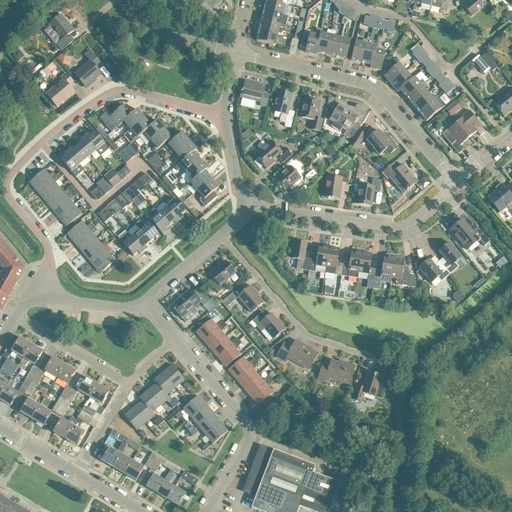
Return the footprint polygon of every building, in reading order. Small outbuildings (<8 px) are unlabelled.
[(446,11),(447,9),(449,0),(432,0),(430,7),(440,10),(446,11)] [(471,16),(482,7),(477,1),(478,0),(471,0),(463,7),(470,15),(471,16)] [(341,1),(335,7),(339,11),(344,4),(341,1)] [(282,5),(266,2),(264,12),(282,16),(285,5),(282,4),(282,5)] [(285,27),(287,17),(282,16),(264,12),(261,21),(280,26),(285,27)] [(62,51),(66,48),(74,41),(69,35),(73,31),(60,16),(49,26),(62,41),(57,45),(62,51)] [(378,29),(383,30),(385,21),(380,20),(381,19),(375,17),(373,27),(378,29)] [(277,36),(280,26),(261,21),(259,31),(277,36)] [(395,22),(389,21),(389,22),(385,21),(383,30),(386,30),(386,32),(392,34),(395,22)] [(319,37),(320,34),(321,30),(317,29),(316,36),(310,35),(311,31),(304,29),(300,47),(306,48),(305,53),(316,56),(316,53),(320,37),(319,37)] [(256,42),(275,46),(277,36),(259,31),(256,42)] [(326,55),(331,32),(327,31),(326,36),(320,34),(319,37),(320,37),(316,53),(326,55)] [(336,57),(340,39),(334,38),(335,32),(331,32),(326,55),(336,57)] [(433,42),(437,39),(433,33),(429,35),(433,42)] [(294,40),(292,39),(289,53),(295,55),(298,41),(294,40)] [(346,60),(348,50),(350,41),(340,39),(336,57),(346,60)] [(361,63),(367,41),(363,40),(362,44),(355,42),(351,61),(361,63)] [(375,50),(376,47),(370,46),(371,42),(367,41),(361,63),(371,66),(375,50)] [(417,45),(410,51),(413,54),(420,48),(417,45)] [(73,46),(69,55),(78,58),(81,49),(73,46)] [(381,71),(383,62),(385,52),(375,50),(371,66),(370,69),(381,71)] [(19,51),(13,55),(17,62),(23,57),(19,51)] [(85,88),(101,74),(95,67),(100,63),(90,51),(85,56),(90,62),(75,75),(85,88)] [(492,72),(498,67),(486,53),(480,58),(492,72)] [(70,66),(72,59),(64,57),(62,64),(70,66)] [(428,57),(421,63),(424,66),(431,61),(428,57)] [(426,70),(433,64),(431,61),(424,66),(426,70)] [(47,76),(57,68),(52,63),(43,72),(47,76)] [(391,85),(405,73),(398,64),(384,77),(391,85)] [(486,80),(492,76),(487,69),(482,73),(486,80)] [(57,108),(74,93),(69,87),(74,82),(67,75),(66,73),(61,77),(63,80),(46,94),(57,108)] [(405,73),(391,85),(398,93),(400,91),(412,81),(412,80),(405,73)] [(437,82),(444,76),(440,73),(434,79),(437,82)] [(439,85),(446,79),(444,76),(437,82),(439,85)] [(406,98),(424,84),(421,81),(418,83),(414,78),(412,80),(412,81),(400,91),(406,98)] [(263,94),(265,87),(245,82),(243,90),(242,90),(240,98),(250,100),(260,103),(260,106),(266,108),(267,105),(269,95),(263,94)] [(450,84),(443,90),(447,94),(454,88),(451,83),(450,84)] [(423,89),(426,87),(424,84),(406,98),(413,106),(427,94),(423,89)] [(504,116),(511,109),(511,89),(493,104),(504,116)] [(290,128),(292,123),(294,113),(288,111),(292,95),(278,92),(275,102),(273,112),(281,114),(279,123),(285,124),(285,127),(290,128)] [(431,99),(427,94),(413,106),(420,114),(437,99),(434,96),(431,99)] [(319,132),(320,130),(322,120),(316,119),(320,102),(305,98),(303,108),(300,118),(313,121),(311,130),(319,132)] [(437,99),(420,114),(426,122),(444,107),(437,99)] [(450,106),(446,109),(451,116),(462,108),(456,101),(450,106)] [(352,139),(361,125),(355,122),(359,116),(339,104),(334,113),(329,120),(333,123),(331,127),(340,132),(342,128),(346,130),(344,135),(352,139)] [(123,122),(131,115),(123,106),(110,117),(106,113),(99,118),(111,132),(118,127),(123,122)] [(130,130),(144,118),(137,110),(131,115),(123,122),(118,127),(120,130),(126,125),(130,130)] [(480,136),(485,132),(469,112),(463,116),(464,117),(456,124),(468,139),(476,132),(480,136)] [(147,122),(144,118),(130,130),(124,136),(131,144),(137,139),(143,134),(143,133),(151,127),(151,126),(154,124),(152,121),(149,121),(147,122)] [(150,142),(164,130),(157,121),(154,124),(151,126),(151,127),(143,133),(143,134),(150,142)] [(431,133),(438,127),(434,123),(427,129),(431,133)] [(468,139),(456,124),(448,131),(447,130),(442,135),(458,155),(464,150),(460,145),(468,139)] [(154,153),(171,138),(164,130),(150,142),(155,147),(153,149),(153,151),(154,153)] [(382,136),(378,131),(367,141),(379,155),(385,150),(389,155),(397,148),(385,134),(382,136)] [(109,150),(94,132),(89,136),(87,134),(84,137),(96,151),(101,157),(109,150)] [(355,151),(365,135),(359,132),(349,147),(355,151)] [(175,154),(189,142),(182,133),(165,148),(166,150),(169,150),(170,148),(175,154)] [(111,147),(114,144),(107,136),(104,138),(111,147)] [(88,158),(96,151),(84,137),(80,140),(82,142),(78,146),(88,158)] [(280,152),(278,149),(271,141),(255,156),(266,169),(278,159),(282,164),(291,156),(285,148),(280,152)] [(196,150),(189,142),(175,154),(180,159),(178,161),(178,163),(179,164),(179,165),(193,153),(196,150)] [(88,158),(78,146),(73,150),(71,148),(67,151),(79,165),(88,158)] [(135,156),(132,152),(127,147),(123,151),(130,160),(135,156)] [(79,165),(67,151),(64,154),(66,156),(61,160),(76,178),(84,171),(79,165)] [(126,164),(130,160),(123,151),(118,155),(126,164)] [(181,167),(186,173),(200,161),(193,153),(179,165),(179,164),(176,167),(178,170),(181,167)] [(158,168),(163,164),(155,154),(146,162),(150,166),(150,165),(155,171),(159,168),(158,168)] [(190,184),(204,172),(207,169),(200,161),(186,173),(182,177),(186,182),(189,180),(189,182),(190,183),(190,184)] [(398,170),(393,164),(382,173),(387,179),(389,178),(403,194),(406,192),(407,192),(408,191),(408,190),(416,183),(410,176),(411,175),(403,165),(398,170)] [(285,192),(293,185),(301,179),(290,167),(275,180),(285,192)] [(49,176),(44,170),(29,183),(36,192),(56,176),(53,172),(49,176)] [(116,175),(112,171),(104,177),(114,188),(122,181),(116,175)] [(347,184),(349,174),(349,172),(341,171),(339,178),(327,177),(324,197),(339,200),(342,183),(347,184)] [(55,183),(64,176),(61,172),(56,176),(36,192),(44,201),(59,188),(55,183)] [(122,181),(125,178),(120,172),(116,175),(122,181)] [(197,192),(211,180),(204,172),(190,184),(190,183),(187,186),(188,188),(190,188),(192,186),(197,192)] [(147,183),(151,180),(145,174),(142,177),(147,183)] [(169,187),(172,185),(165,176),(162,179),(169,187)] [(105,195),(113,188),(114,188),(104,177),(96,185),(98,187),(105,195)] [(140,192),(145,188),(143,187),(147,183),(142,177),(133,184),(140,192)] [(380,193),(381,183),(381,181),(373,179),(371,187),(359,185),(356,204),(371,207),(374,192),(380,193)] [(205,208),(218,197),(214,192),(218,188),(211,180),(197,192),(202,197),(200,199),(199,201),(205,208)] [(133,203),(137,199),(136,198),(141,194),(140,192),(133,184),(124,193),(133,203)] [(511,184),(505,190),(502,187),(488,199),(500,213),(511,202),(511,184)] [(99,201),(105,195),(98,187),(90,194),(95,200),(99,201)] [(63,193),(59,188),(44,201),(51,210),(71,193),(68,189),(63,193)] [(59,219),(74,206),(70,201),(74,197),(71,193),(51,210),(59,219)] [(122,210),(126,207),(129,206),(133,203),(124,193),(114,201),(122,210)] [(179,221),(183,218),(181,216),(186,212),(176,200),(167,207),(179,221)] [(188,210),(191,207),(186,201),(183,204),(188,210)] [(111,214),(115,210),(110,204),(106,208),(111,214)] [(391,208),(393,215),(399,209),(395,204),(391,208)] [(78,210),(74,206),(59,219),(66,227),(86,211),(82,207),(78,210)] [(176,224),(179,221),(167,207),(159,214),(169,226),(174,222),(176,224)] [(113,216),(111,214),(106,208),(98,215),(105,223),(113,216)] [(163,236),(167,232),(165,230),(169,226),(159,214),(154,209),(150,212),(155,218),(151,222),(156,228),(163,236)] [(473,232),(462,220),(450,231),(467,251),(479,241),(484,247),(490,242),(484,236),(478,228),(473,232)] [(144,227),(139,221),(135,225),(140,231),(150,243),(154,239),(156,241),(160,238),(154,230),(148,223),(144,227)] [(67,235),(74,244),(94,228),(90,224),(86,227),(82,222),(67,235)] [(97,232),(94,228),(74,244),(82,253),(97,240),(93,235),(97,232)] [(144,252),(147,249),(145,246),(150,243),(140,231),(132,238),(144,252)] [(132,238),(126,232),(118,239),(133,257),(138,253),(140,255),(144,252),(132,238)] [(0,257),(9,249),(1,240),(0,240),(0,257)] [(101,245),(97,240),(82,253),(89,261),(104,248),(105,249),(109,245),(105,241),(101,245)] [(309,271),(310,259),(304,259),(307,243),(295,241),(292,259),(298,260),(296,269),(306,271),(309,271)] [(460,269),(466,264),(461,258),(462,258),(449,243),(439,252),(446,261),(442,265),(450,275),(459,267),(460,269)] [(310,259),(309,271),(315,272),(325,274),(325,268),(328,248),(319,246),(316,260),(310,259)] [(104,248),(89,261),(100,274),(115,261),(109,254),(105,249),(104,248)] [(341,276),(343,264),(337,264),(339,249),(328,248),(325,268),(326,268),(325,274),(335,275),(341,276)] [(0,266),(3,270),(16,260),(17,259),(9,249),(0,257),(0,266)] [(358,273),(362,253),(351,251),(349,265),(343,264),(341,276),(357,279),(358,273)] [(367,281),(373,282),(374,277),(376,270),(370,269),(372,254),(362,253),(358,273),(368,275),(367,281)] [(385,256),(384,256),(382,266),(380,278),(381,278),(380,282),(390,284),(391,279),(394,255),(387,254),(386,255),(385,256)] [(415,288),(416,283),(415,276),(409,275),(410,271),(408,271),(408,267),(403,267),(405,259),(394,258),(395,255),(394,255),(391,279),(396,280),(395,281),(397,286),(415,288)] [(19,279),(18,278),(24,268),(16,260),(3,270),(0,275),(0,277),(15,286),(19,279)] [(437,269),(430,260),(419,269),(431,284),(437,278),(441,283),(450,275),(442,265),(437,269)] [(487,264),(492,272),(498,269),(493,261),(487,264)] [(223,289),(220,286),(235,273),(226,262),(216,270),(215,269),(209,274),(213,279),(208,283),(215,291),(218,294),(223,289)] [(15,286),(0,277),(0,295),(7,299),(15,286)] [(381,278),(380,278),(374,277),(373,282),(372,290),(379,291),(380,282),(381,278)] [(241,284),(233,292),(238,297),(246,289),(241,284)] [(251,313),(255,310),(263,303),(255,293),(256,292),(251,286),(238,297),(251,313)] [(463,294),(467,291),(464,286),(459,290),(463,294)] [(210,301),(199,288),(193,293),(190,290),(171,306),(173,310),(174,311),(175,311),(181,318),(189,312),(200,303),(203,307),(210,301)] [(226,308),(237,299),(232,294),(221,303),(226,308)] [(0,309),(1,310),(2,311),(8,300),(7,299),(0,295),(0,309)] [(267,318),(263,312),(252,321),(261,332),(264,329),(273,339),(285,330),(271,314),(267,318)] [(216,326),(211,320),(203,326),(196,333),(198,332),(199,334),(198,335),(203,341),(224,323),(222,321),(216,326)] [(211,350),(226,337),(221,332),(227,326),(224,323),(203,341),(209,348),(210,346),(212,349),(211,350)] [(231,343),(226,337),(211,350),(212,349),(214,351),(213,353),(218,359),(239,341),(237,338),(231,343)] [(21,362),(31,345),(20,338),(12,352),(18,355),(16,358),(21,361),(21,362)] [(226,368),(233,361),(241,355),(235,349),(242,344),(239,341),(218,359),(223,365),(225,364),(227,366),(225,367),(226,368)] [(307,348),(295,341),(291,348),(284,344),(277,357),(285,361),(287,358),(309,370),(318,354),(307,348)] [(34,365),(37,361),(42,352),(31,345),(21,362),(21,361),(20,364),(25,367),(28,361),(34,365)] [(56,379),(64,365),(53,358),(45,372),(56,379)] [(248,364),(243,358),(228,371),(230,370),(232,372),(230,373),(235,379),(256,362),(254,359),(248,364)] [(15,373),(19,366),(16,365),(7,359),(3,366),(15,373)] [(344,365),(331,361),(329,366),(323,364),(318,379),(325,382),(326,378),(348,386),(352,376),(355,366),(344,363),(344,365)] [(243,388),(258,376),(253,370),(259,364),(256,362),(235,379),(241,386),(242,385),(244,387),(243,388)] [(68,385),(71,380),(76,372),(64,365),(56,379),(68,385)] [(175,388),(177,387),(184,381),(171,365),(164,371),(166,372),(164,374),(175,388)] [(11,379),(15,373),(3,366),(0,371),(0,372),(8,377),(11,379)] [(32,383),(39,371),(33,367),(26,380),(32,383)] [(37,386),(44,374),(39,371),(32,383),(37,386)] [(352,400),(361,403),(364,394),(382,399),(388,382),(381,380),(382,377),(368,373),(362,388),(357,386),(352,400)] [(175,388),(164,374),(162,376),(160,374),(154,380),(156,383),(166,396),(167,395),(175,388)] [(263,381),(258,376),(243,388),(245,387),(246,389),(245,391),(250,397),(271,379),(269,376),(263,381)] [(90,398),(98,385),(86,378),(81,386),(78,391),(90,398)] [(258,406),(265,399),(273,393),(268,387),(274,382),(271,379),(250,397),(255,403),(257,402),(259,404),(257,405),(258,406)] [(0,400),(10,407),(15,398),(18,394),(11,390),(15,383),(11,380),(7,387),(0,398),(0,400)] [(24,395),(32,383),(26,380),(18,392),(24,395)] [(30,398),(37,386),(32,383),(24,395),(30,398)] [(45,383),(42,388),(48,391),(51,386),(45,383)] [(166,396),(156,383),(150,389),(151,390),(149,392),(160,406),(169,398),(167,395),(166,396)] [(101,405),(109,391),(98,385),(90,398),(101,405)] [(65,403),(72,390),(66,387),(59,399),(65,403)] [(76,404),(80,397),(76,395),(77,393),(72,390),(65,403),(70,406),(72,402),(76,404)] [(160,406),(149,392),(147,394),(146,392),(139,398),(141,401),(152,413),(160,406)] [(190,418),(204,407),(203,405),(204,404),(198,397),(190,403),(183,409),(190,418)] [(58,415),(65,403),(59,399),(57,402),(52,411),(58,415)] [(32,420),(40,407),(28,400),(20,413),(32,420)] [(152,413),(141,401),(135,407),(136,408),(134,410),(145,424),(155,416),(152,413)] [(63,418),(68,408),(70,406),(65,403),(58,415),(63,418)] [(96,412),(86,406),(82,412),(93,419),(96,412),(101,415),(105,410),(99,406),(96,412)] [(43,427),(48,418),(51,413),(40,407),(32,420),(43,427)] [(206,409),(204,407),(190,418),(198,427),(213,414),(207,407),(206,409)] [(348,408),(345,415),(353,417),(355,411),(348,408)] [(145,424),(134,410),(132,412),(131,410),(124,416),(137,431),(145,424)] [(380,420),(383,414),(376,411),(374,418),(380,420)] [(89,425),(93,419),(82,412),(78,419),(80,420),(89,425)] [(205,436),(219,424),(217,422),(219,421),(213,414),(198,427),(205,436)] [(73,426),(76,421),(71,418),(68,423),(61,419),(53,433),(65,440),(73,426)] [(221,426),(219,424),(205,436),(213,445),(228,432),(222,425),(221,426)] [(76,446),(84,433),(73,426),(65,440),(76,446)] [(130,440),(119,433),(115,439),(122,443),(127,446),(127,445),(130,440)] [(138,452),(141,447),(130,440),(127,445),(138,452)] [(121,455),(127,446),(122,443),(117,453),(110,448),(102,461),(113,468),(121,455)] [(332,502),(339,484),(312,474),(315,467),(265,448),(258,453),(251,471),(332,502)] [(151,469),(158,458),(153,454),(146,466),(151,469)] [(124,475),(132,462),(121,455),(113,468),(124,475)] [(344,457),(343,462),(352,465),(354,460),(344,457)] [(173,466),(158,458),(151,469),(157,472),(161,465),(171,471),(173,466)] [(136,482),(141,473),(144,468),(132,462),(124,475),(136,482)] [(178,475),(181,471),(173,466),(171,471),(178,475)] [(310,511),(328,511),(332,502),(251,471),(246,486),(247,494),(255,497),(251,509),(259,511),(297,511),(299,508),(310,511)] [(195,486),(198,481),(199,481),(183,472),(180,477),(187,481),(195,486)] [(167,500),(175,487),(169,484),(173,477),(169,474),(164,481),(157,494),(167,500)] [(164,481),(154,475),(151,479),(146,488),(157,494),(164,481)] [(178,506),(183,498),(185,494),(175,487),(167,500),(178,506)] [(2,499),(0,497),(0,511),(3,511),(10,502),(3,497),(2,499)] [(15,507),(10,503),(10,502),(10,501),(10,502),(3,511),(22,511),(24,510),(16,505),(15,507)]
